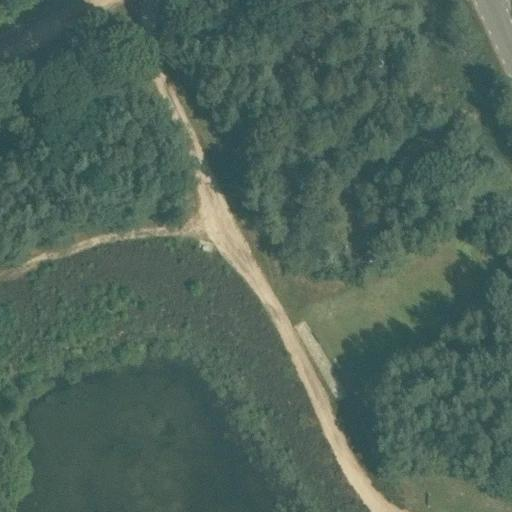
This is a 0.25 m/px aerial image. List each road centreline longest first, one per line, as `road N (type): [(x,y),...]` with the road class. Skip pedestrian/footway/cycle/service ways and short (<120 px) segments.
road 1 (track): [(131,0),(229,240),(280,321),(342,455),(382,511)]
road 2 (track): [(118,0),(0,63)]
